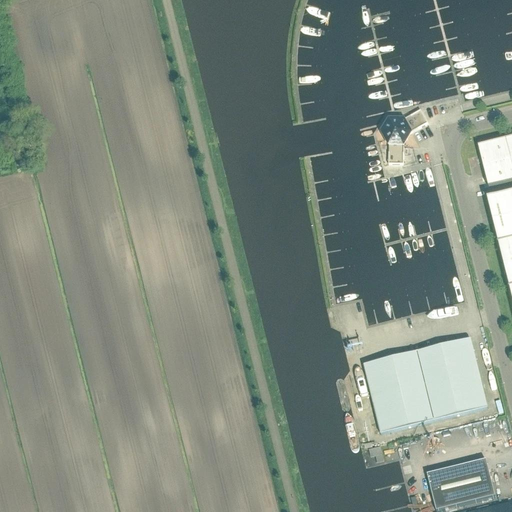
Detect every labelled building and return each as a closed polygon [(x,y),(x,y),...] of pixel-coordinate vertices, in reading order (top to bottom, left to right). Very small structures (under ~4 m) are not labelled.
[(389,122),(382,135),(389,148),(389,167),(404,167),(404,148),(412,135),(428,126),(421,113),(404,122),(389,122)] [(511,141),(479,150),(489,191),(511,185),(511,196),(488,203),(511,299),(511,141)] [(471,342),(364,369),(381,437),(488,411),(471,342)] [(490,439),(415,456),(429,511),(435,511),(504,495),(490,439)] [(394,442),(371,448),(377,465),(399,458),(394,442)]
